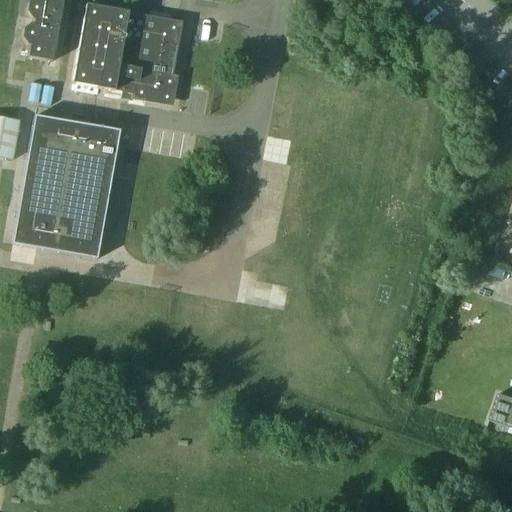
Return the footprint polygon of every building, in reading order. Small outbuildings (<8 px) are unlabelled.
[(20,40),(25,47),(28,47),(26,59),(50,63),(60,0),(36,0),(33,0),(27,4),(25,14),(30,21),(33,22),(32,26),(29,25),(22,30),(20,40)] [(74,7),(60,86),(157,103),(171,24),(74,7)] [(33,118),(11,246),(95,261),(112,162),(118,133),(33,118)] [(0,159),(3,160),(9,121),(0,120),(0,159)] [(511,400),(497,395),(488,422),(511,429),(511,400)]
